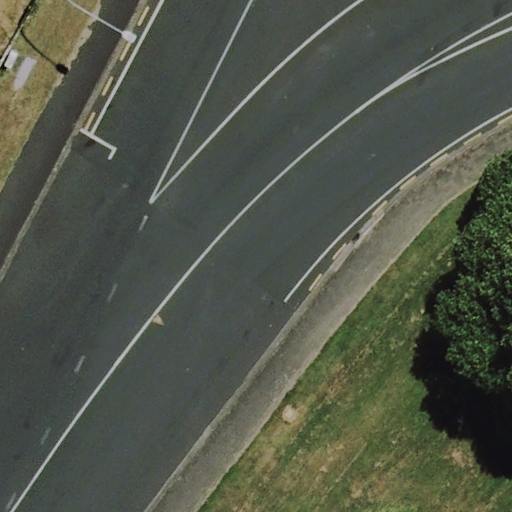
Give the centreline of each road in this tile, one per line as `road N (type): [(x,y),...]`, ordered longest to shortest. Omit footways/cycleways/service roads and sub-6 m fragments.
road 1 (unclassified): [(12,509),(243,208),(369,101),(511,27)]
road 2 (unclassified): [(12,509),(107,175),(200,0)]
